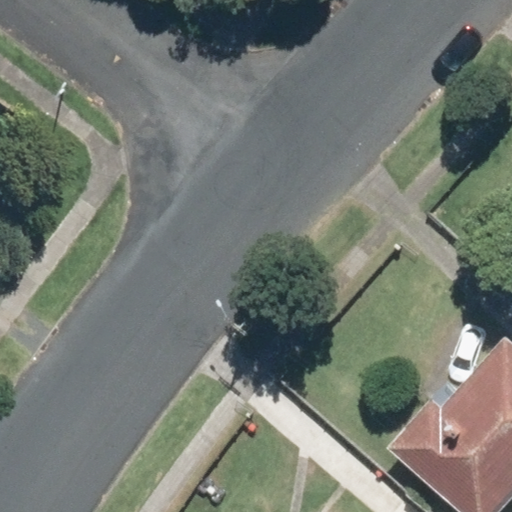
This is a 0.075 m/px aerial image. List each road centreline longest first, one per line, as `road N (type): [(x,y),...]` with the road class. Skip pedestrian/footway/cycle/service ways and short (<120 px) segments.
road 1 (residential): [(279,177),(8,511)]
road 2 (residential): [(55,0),(279,177)]
road 3 (residential): [(428,0),(279,177)]
